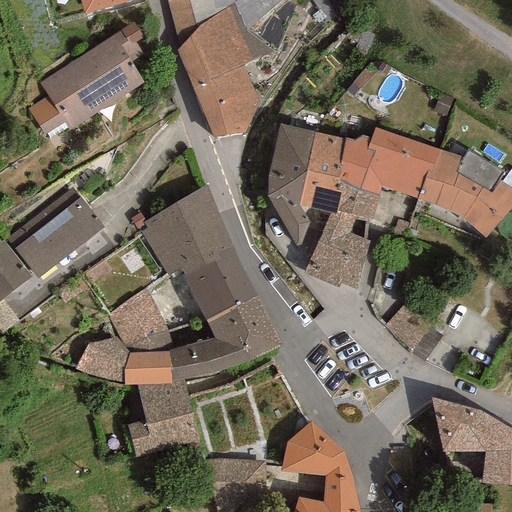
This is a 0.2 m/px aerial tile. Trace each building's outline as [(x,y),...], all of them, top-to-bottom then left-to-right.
[(79,0),(83,13),(130,0),(79,0)] [(165,0),(179,48),(198,26),(234,4),(247,33),(283,0),(165,0)] [(179,48),(176,51),(213,138),(243,133),(259,101),(243,64),(272,50),(247,33),(234,4),(198,26),(179,48)] [(133,23),(38,82),(47,97),(27,109),(44,135),(46,134),(49,139),(67,128),(68,130),(144,83),(131,61),(143,54),(135,42),(143,38),(133,23)] [(299,206),(313,132),(279,124),(267,174),(267,195),(298,250),(309,222),(299,206)] [(439,150),(374,127),(370,139),(362,136),(353,141),(345,139),(338,180),(359,190),(378,196),(380,186),(417,199),(427,170),(431,172),(439,150)] [(345,139),(313,132),(299,206),(330,213),(336,214),(342,192),(336,190),(338,180),(345,139)] [(463,158),(439,150),(431,172),(427,170),(417,199),(434,205),(448,210),(463,217),(485,239),(511,207),(511,189),(500,181),(504,173),(468,150),(463,158)] [(359,190),(338,180),(336,190),(342,192),(336,214),(330,213),(302,273),(338,288),(340,283),(357,290),(368,241),(366,240),(368,219),(372,220),(378,196),(359,190)] [(206,185),(143,223),(147,229),(139,232),(169,280),(182,272),(205,321),(255,296),(206,185)] [(102,227),(72,188),(6,239),(37,278),(102,227)] [(30,277),(2,241),(0,242),(0,300),(2,299),(30,277)] [(146,289),(106,315),(117,338),(127,353),(168,351),(173,349),(146,289)] [(280,347),(255,296),(205,321),(213,340),(173,349),(168,351),(171,381),(183,379),(219,372),(280,347)] [(18,321),(2,299),(0,300),(0,331),(1,333),(18,321)] [(127,353),(117,338),(88,343),(74,369),(123,383),(123,370),(127,353)] [(171,381),(168,351),(127,353),(123,370),(123,383),(123,385),(136,385),(171,383),(171,381)] [(198,441),(183,379),(171,381),(171,383),(136,385),(144,421),(126,425),(134,458),(198,441)] [(511,438),(477,419),(435,408),(442,454),(488,453),(484,485),(511,485),(511,438)] [(358,511),(359,510),(344,452),(309,421),(286,443),(279,471),(324,477),(323,502),(297,498),(293,511),(358,511)] [(261,462),(209,460),(219,504),(260,501),(261,462)]
